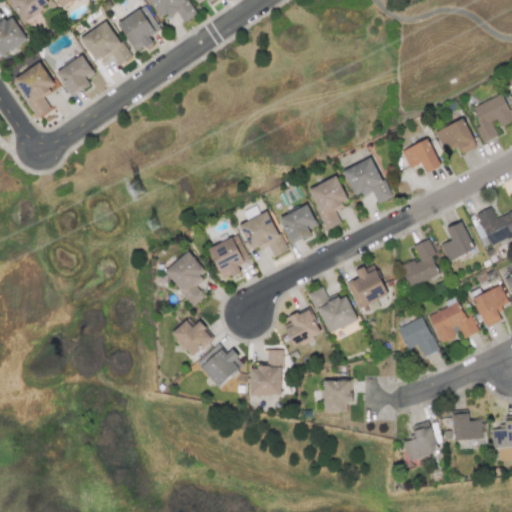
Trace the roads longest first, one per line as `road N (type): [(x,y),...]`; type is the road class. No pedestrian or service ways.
road 1 (residential): [(511,166),(275,286),(250,314)]
road 2 (residential): [(272,0),(38,156)]
road 3 (residential): [(402,400),(469,369),(504,369),(511,357)]
